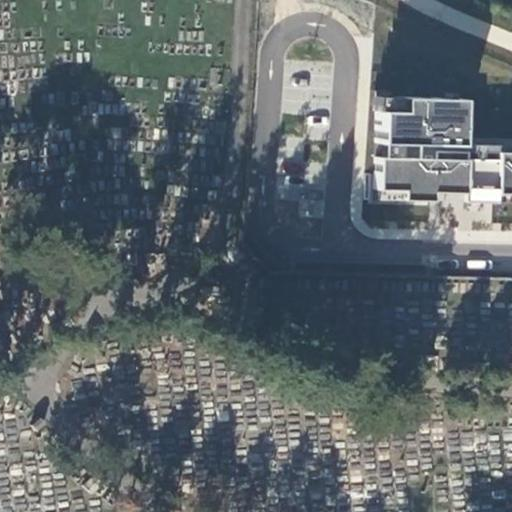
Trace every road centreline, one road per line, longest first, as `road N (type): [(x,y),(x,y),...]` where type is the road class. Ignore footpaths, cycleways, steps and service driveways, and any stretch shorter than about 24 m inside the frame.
road 1 (residential): [(337,249),(290,250),(265,232),(264,220),(280,34),(299,14),(342,22),(352,40),(337,228)]
road 2 (residential): [(511,254),(337,249)]
